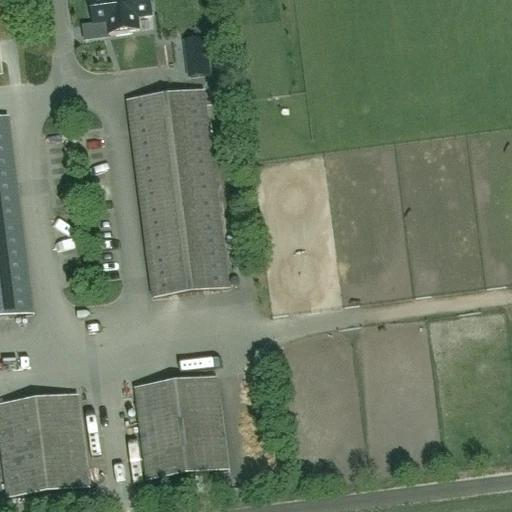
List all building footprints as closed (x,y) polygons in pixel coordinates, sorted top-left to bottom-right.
[(98,0),(90,1),(93,26),(119,23),(116,5),(135,3),(135,0),(98,0)] [(230,292),(205,94),(127,104),(152,302),(230,292)] [(0,322),(33,318),(9,120),(0,120),(0,322)] [(89,372),(55,374),(56,385),(90,383),(89,372)] [(228,475),(217,381),(136,391),(147,485),(228,475)] [(78,398),(0,408),(0,441),(9,503),(91,492),(78,398)]
